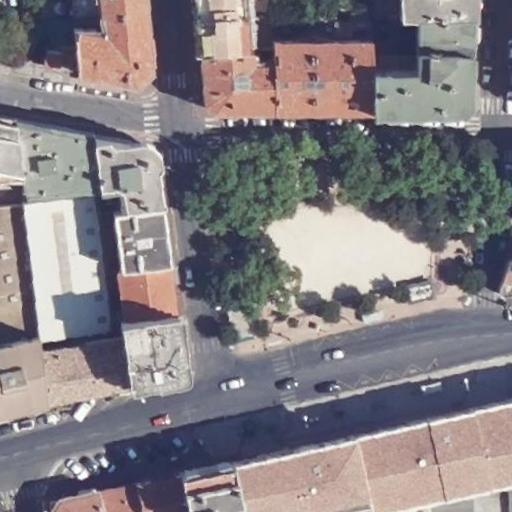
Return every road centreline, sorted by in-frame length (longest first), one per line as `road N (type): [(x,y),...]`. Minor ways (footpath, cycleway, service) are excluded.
road 1 (residential): [(179,118),(490,131)]
road 2 (tertiary): [(212,404),(179,118)]
road 3 (primary): [(480,336),(212,404)]
road 4 (primary): [(212,404),(8,455)]
road 5 (residential): [(480,336),(490,131)]
road 6 (tertiary): [(0,91),(179,118)]
road 7 (residential): [(490,131),(496,0)]
